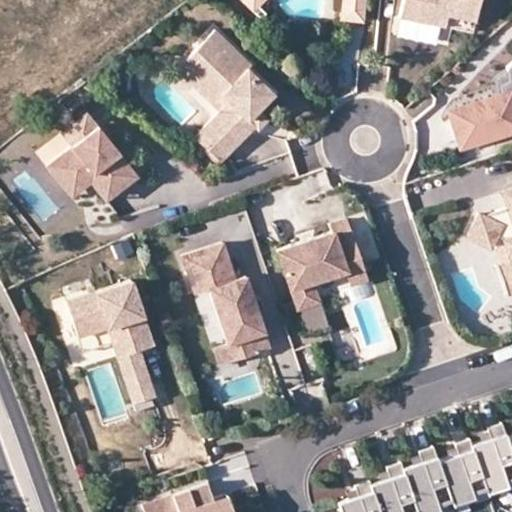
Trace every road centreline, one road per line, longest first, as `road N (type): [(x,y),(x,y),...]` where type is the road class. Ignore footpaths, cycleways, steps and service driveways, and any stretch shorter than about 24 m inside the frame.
road 1 (residential): [(363,146),(451,393)]
road 2 (residential): [(291,511),(281,471),(298,444),(451,393)]
road 3 (secondary): [(48,511),(0,377)]
